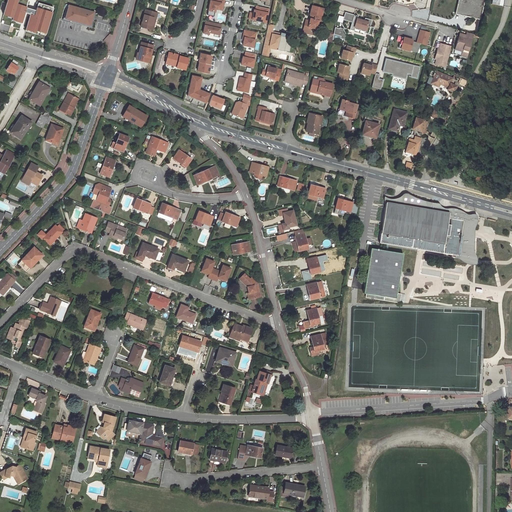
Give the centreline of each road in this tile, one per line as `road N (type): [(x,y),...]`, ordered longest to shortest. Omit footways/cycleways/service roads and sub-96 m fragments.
road 1 (residential): [(279,325),(83,251),(68,254),(0,325)]
road 2 (secondary): [(511,211),(284,149)]
road 3 (tertiary): [(1,248),(68,177),(106,76)]
road 4 (residential): [(511,392),(320,411)]
road 5 (residential): [(168,478),(322,466)]
road 6 (residential): [(246,194),(279,325)]
road 7 (residential): [(311,414),(183,415)]
